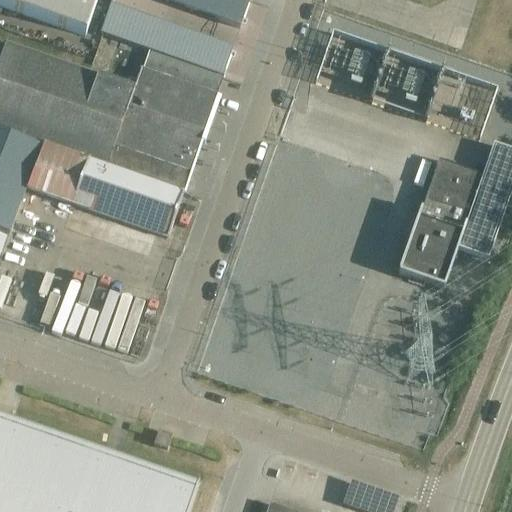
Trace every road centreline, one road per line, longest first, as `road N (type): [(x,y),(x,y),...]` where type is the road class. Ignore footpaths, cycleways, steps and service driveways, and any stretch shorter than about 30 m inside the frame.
road 1 (unclassified): [(158,400),(298,0)]
road 2 (residential): [(468,500),(261,431)]
road 3 (residential): [(158,400),(0,347)]
road 4 (tertiary): [(468,500),(511,375)]
road 5 (unclassified): [(362,0),(449,29),(460,0)]
